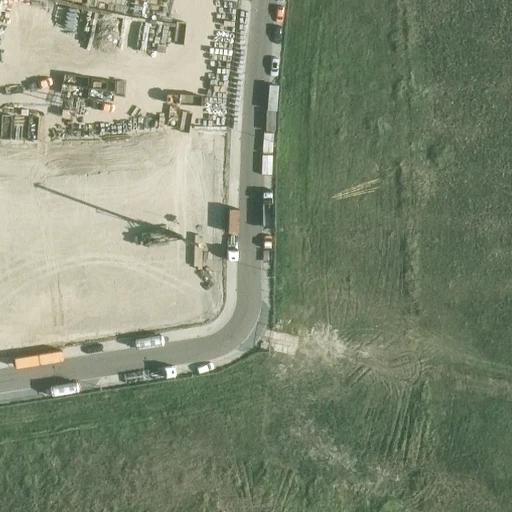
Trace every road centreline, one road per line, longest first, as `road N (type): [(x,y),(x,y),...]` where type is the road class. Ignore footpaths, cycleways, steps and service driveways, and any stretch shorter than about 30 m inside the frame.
road 1 (unclassified): [(263,0),(244,189),(242,331),(0,376)]
road 2 (track): [(242,331),(511,390)]
